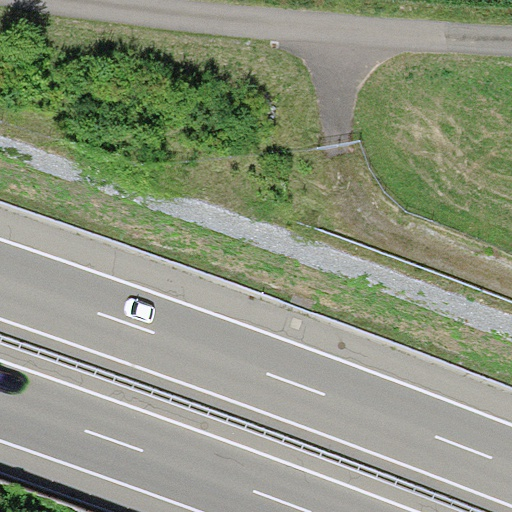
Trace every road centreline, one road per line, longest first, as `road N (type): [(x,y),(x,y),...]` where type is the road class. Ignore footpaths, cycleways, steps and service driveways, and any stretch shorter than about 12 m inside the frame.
road 1 (motorway): [(511,462),(0,275)]
road 2 (unclassified): [(42,0),(203,25),(511,43)]
road 3 (track): [(335,32),(326,149),(343,213),(511,293)]
road 4 (motorway): [(0,403),(298,511)]
